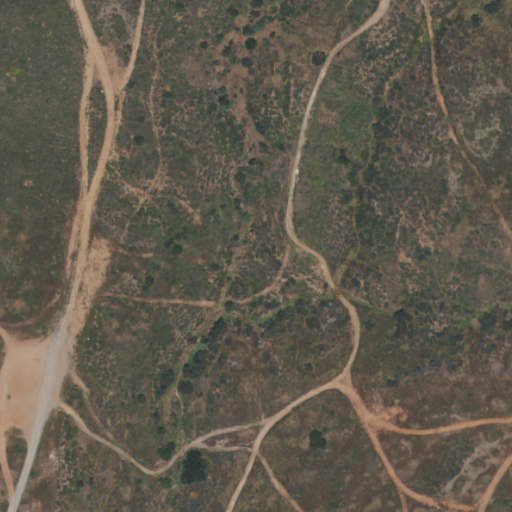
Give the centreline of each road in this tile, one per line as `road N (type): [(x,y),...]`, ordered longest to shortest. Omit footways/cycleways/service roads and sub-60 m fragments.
road 1 (track): [(230,511),(264,438),(354,374),(371,339),(327,271),(290,237),(291,195),(339,41),(360,0)]
road 2 (track): [(12,511),(88,239),(117,83),(85,37),(75,0)]
